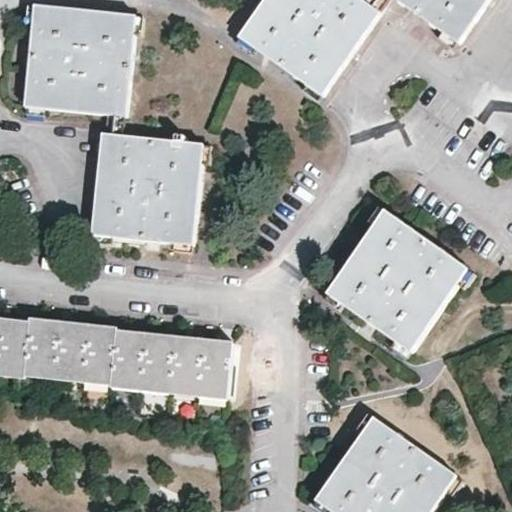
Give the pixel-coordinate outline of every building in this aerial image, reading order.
[(362,0),(270,0),(243,40),(325,97),(382,13),(391,0),(396,0),(461,44),(491,0),(370,0),(368,4),(362,0)] [(140,19),(39,8),(29,107),(110,116),(109,135),(107,135),(96,236),(196,245),(205,146),(187,144),(188,139),(180,138),(178,143),(125,137),(129,116),(140,19)] [(389,213),(333,294),(413,351),(470,270),(389,213)] [(0,378),(26,381),(27,378),(229,400),(235,343),(122,329),(33,320),(33,322),(0,318),(0,378)] [(377,420),(320,501),(335,511),(434,511),(459,477),(377,420)]
